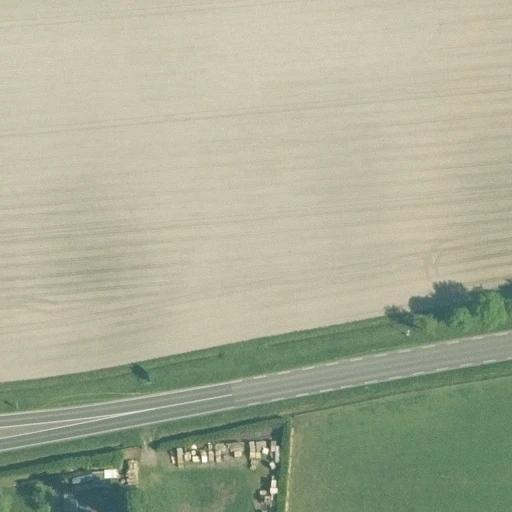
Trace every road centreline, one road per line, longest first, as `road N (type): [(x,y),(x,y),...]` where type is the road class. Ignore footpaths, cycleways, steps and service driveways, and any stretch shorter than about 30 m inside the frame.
road 1 (primary): [(122,418),(511,347)]
road 2 (primary): [(0,446),(122,418)]
road 3 (primary): [(122,418),(0,423)]
